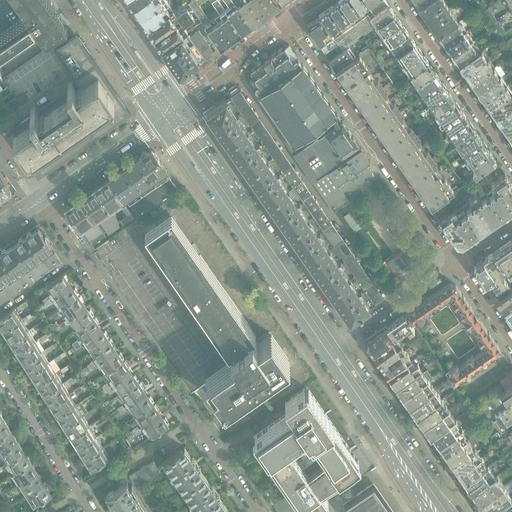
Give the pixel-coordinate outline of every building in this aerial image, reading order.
[(0,68),(0,56),(34,33),(37,30),(45,42),(67,26),(48,0),(16,0),(27,16),(0,34),(0,72),(2,71),(0,68)] [(126,0),(133,8),(144,0),(126,0)] [(144,0),(133,8),(147,29),(172,11),(164,0),(144,0)] [(224,45),(241,32),(218,0),(193,0),(189,3),(194,11),(202,22),(220,48),(224,45)] [(218,0),(241,32),(251,25),(233,0),(218,0)] [(233,0),(251,25),(261,18),(248,0),(233,0)] [(263,0),(248,0),(261,18),(266,14),(271,11),(263,0)] [(263,0),(271,11),(280,4),(277,0),(263,0)] [(353,5),(349,0),(340,0),(338,2),(356,28),(365,22),(353,5)] [(375,15),(364,0),(349,0),(353,5),(365,22),(371,18),(375,15)] [(388,5),(384,0),(364,0),(375,15),(388,5)] [(428,21),(449,7),(444,0),(430,0),(419,8),(428,21)] [(482,0),(478,3),(482,10),(486,7),(482,0)] [(361,36),(356,28),(338,2),(329,8),(353,43),(356,40),(361,36)] [(375,27),(394,13),(388,5),(375,15),(371,18),(373,21),(371,22),(375,27)] [(455,22),(458,20),(449,7),(428,21),(438,34),(455,22)] [(172,11),(147,29),(153,37),(154,39),(190,14),(186,8),(176,16),(172,11)] [(353,43),(329,8),(319,15),(331,33),(333,36),(338,44),(341,48),(343,50),(348,46),(353,43)] [(497,19),(491,11),(485,15),(491,23),(497,19)] [(383,36),(401,23),(394,13),(375,27),(379,33),(381,32),(383,36)] [(190,14),(154,39),(162,50),(186,33),(187,32),(184,27),(194,20),(190,14)] [(338,44),(333,36),(331,33),(319,15),(307,24),(321,45),(320,47),(325,54),(335,47),(337,51),(341,48),(338,44)] [(445,44),(462,32),(465,31),(462,25),(459,27),(455,22),(438,34),(445,44)] [(388,47),(407,33),(401,23),(383,36),(387,41),(385,42),(388,47)] [(186,33),(162,50),(179,75),(187,69),(213,51),(198,30),(189,36),(186,33)] [(73,75),(95,60),(76,32),(54,47),(73,75)] [(452,54),(469,42),(472,40),(468,35),(466,37),(462,32),(445,44),(452,54)] [(397,55),(414,43),(407,33),(388,47),(391,52),(393,50),(397,55)] [(367,37),(363,39),(363,40),(364,42),(366,45),(367,45),(368,47),(372,44),(367,37)] [(459,65),(479,51),(476,46),(473,48),(469,42),(452,54),(459,65)] [(401,66),(421,53),(414,43),(397,55),(400,60),(398,62),(401,66)] [(341,122),(337,115),(337,114),(309,74),(302,65),(303,65),(302,64),(288,45),(289,45),(288,44),(283,47),(282,47),(282,48),(277,52),(276,51),(276,52),(270,56),(270,55),(269,56),(269,57),(266,59),(263,61),(263,60),(262,61),(263,62),(257,66),(256,65),(256,66),(250,70),(250,69),(249,70),(249,71),(249,72),(250,72),(254,77),(250,80),(249,80),(249,81),(250,81),(259,94),(286,134),(282,137),(289,147),(312,181),(360,148),(358,146),(358,145),(342,121),(342,122),(342,121),(341,122)] [(335,69),(353,57),(350,52),(352,51),(348,46),(343,50),(343,51),(329,61),(335,69)] [(328,59),(338,52),(337,51),(335,47),(325,54),(328,59)] [(465,74),(488,59),(481,49),(479,51),(459,65),(465,74)] [(437,172),(404,124),(371,77),(365,81),(364,80),(370,75),(367,70),(369,69),(358,53),(353,57),(335,69),(432,208),(446,198),(454,192),(444,177),(442,178),(439,174),(432,178),(431,176),(437,172)] [(386,63),(379,53),(375,56),(382,66),(386,63)] [(410,75),(428,62),(421,53),(401,66),(405,71),(407,70),(410,75)] [(471,82),(493,67),(488,59),(465,74),(471,82)] [(84,143),(130,110),(95,60),(73,75),(76,79),(72,81),(67,84),(70,88),(38,111),(35,107),(30,110),(33,114),(7,132),(38,176),(84,143)] [(413,87),(435,72),(428,62),(410,75),(406,77),(413,87)] [(477,91),(499,76),(493,67),(471,82),(477,91)] [(420,97),(441,82),(435,72),(413,87),(420,97)] [(483,100),(505,85),(499,76),(477,91),(483,100)] [(427,107),(448,92),(441,82),(420,97),(427,107)] [(489,108),(511,93),(505,85),(483,100),(489,108)] [(239,91),(236,88),(230,92),(232,96),(239,91)] [(246,119),(241,112),(250,106),(240,91),(206,114),(227,144),(260,120),(255,113),(246,119)] [(434,116),(455,102),(448,92),(427,107),(428,108),(434,116)] [(496,118),(511,106),(511,94),(511,93),(489,108),(496,118)] [(441,127),(462,111),(455,102),(434,116),(441,127)] [(501,126),(511,118),(511,106),(496,118),(501,126)] [(447,136),(469,121),(462,111),(441,127),(447,136)] [(427,122),(422,115),(418,118),(422,125),(427,122)] [(507,135),(511,131),(511,118),(501,126),(507,135)] [(280,150),(260,120),(227,144),(247,173),(280,150)] [(454,146),(475,131),(469,121),(447,136),(454,146)] [(461,156),(482,141),(475,131),(454,146),(461,156)] [(467,166),(489,150),(482,141),(461,156),(467,166)] [(447,151),(444,146),(439,149),(443,154),(447,151)] [(345,195),(374,175),(368,167),(366,165),(370,162),(361,148),(360,147),(360,148),(312,181),(333,211),(349,201),(345,195)] [(178,190),(169,177),(168,177),(164,171),(166,170),(153,150),(149,150),(123,168),(128,175),(131,173),(154,207),(178,190)] [(301,179),(280,150),(247,173),(267,202),(292,185),(301,179)] [(486,168),(496,161),(489,150),(467,166),(475,176),(486,168)] [(154,207),(131,173),(128,175),(123,168),(94,187),(123,229),(136,220),(154,207)] [(13,190),(5,177),(4,177),(0,171),(0,200),(1,201),(12,193),(13,190)] [(511,183),(510,180),(504,173),(497,179),(489,185),(490,188),(484,192),(493,205),(495,204),(503,216),(511,210),(511,183)] [(287,231),(321,208),(311,194),(302,200),(292,185),(267,202),(287,231)] [(68,210),(67,210),(92,246),(94,245),(105,237),(96,223),(98,221),(108,235),(119,227),(118,226),(116,223),(118,222),(94,187),(80,197),(68,205),(68,206),(69,206),(68,210)] [(503,216),(495,204),(493,205),(484,192),(484,191),(477,196),(476,194),(472,196),(491,225),(503,216)] [(491,225),(472,196),(467,199),(469,202),(462,206),(471,220),(479,233),(491,225)] [(479,233),(471,220),(462,206),(455,211),(454,209),(449,213),(468,240),(479,233)] [(342,239),(321,208),(287,231),(308,262),(342,239)] [(364,226),(352,210),(343,217),(354,233),(364,226)] [(468,240),(449,213),(445,215),(444,214),(439,218),(456,244),(457,244),(460,244),(462,245),(468,240)] [(145,232),(144,232),(158,252),(189,296),(193,303),(223,346),(221,348),(224,352),(227,350),(228,352),(228,353),(231,351),(233,355),(229,358),(232,361),(205,379),(206,380),(224,406),(227,404),(238,397),(238,396),(242,393),(264,379),(277,369),(279,368),(280,367),(289,361),(282,351),(270,333),(269,332),(264,335),(253,319),(247,323),(200,254),(171,214),(145,232)] [(94,248),(91,251),(93,254),(98,261),(100,263),(107,274),(190,393),(194,391),(97,251),(116,237),(204,364),(195,370),(203,381),(206,380),(205,379),(232,361),(229,358),(233,355),(231,351),(228,353),(223,346),(193,303),(189,296),(158,252),(144,232),(136,220),(123,229),(118,232),(108,239),(94,248)] [(55,251),(38,227),(12,244),(36,279),(61,261),(61,262),(62,261),(61,260),(55,251)] [(116,237),(97,251),(194,391),(205,383),(203,381),(195,370),(204,364),(116,237)] [(352,253),(342,239),(308,262),(329,291),(354,274),(343,259),(352,253)] [(511,239),(493,253),(501,265),(503,264),(506,270),(510,275),(511,273),(511,239)] [(36,279),(12,244),(0,252),(0,280),(11,296),(36,279)] [(501,277),(502,272),(506,270),(503,264),(501,265),(493,253),(476,264),(476,265),(475,270),(485,285),(488,283),(492,283),(492,285),(497,293),(509,286),(504,277),(501,277)] [(362,268),(354,274),(329,291),(350,321),(383,298),(362,268)] [(52,297),(70,285),(68,282),(69,281),(68,280),(69,279),(65,274),(64,275),(63,274),(47,285),(51,291),(49,293),(52,297)] [(0,304),(11,296),(0,280),(0,304)] [(479,366),(484,362),(490,358),(490,359),(495,356),(494,355),(501,351),(491,336),(488,332),(484,327),(479,319),(479,318),(478,318),(475,313),(465,299),(466,299),(463,295),(462,295),(455,285),(449,284),(446,285),(442,288),(430,296),(426,299),(415,307),(410,310),(411,310),(405,314),(413,325),(424,318),(422,315),(431,309),(433,311),(439,306),(438,304),(448,296),(452,297),(453,299),(450,301),(454,307),(457,305),(463,314),(460,316),(462,320),(467,328),(468,328),(470,331),(473,330),(479,339),(477,340),(480,346),(483,344),(484,347),(484,350),(473,357),(472,355),(466,359),(468,361),(458,367),(457,366),(446,373),(450,379),(454,384),(459,381),(464,378),(464,377),(475,370),(479,367),(479,366)] [(62,307),(78,295),(77,294),(79,294),(75,288),(74,289),(73,288),(72,288),(70,285),(52,297),(55,302),(57,300),(62,307)] [(504,312),(511,307),(511,289),(509,286),(497,293),(493,296),(504,312)] [(67,319),(85,307),(83,303),(83,302),(84,301),(80,296),(79,296),(78,295),(62,307),(66,313),(64,315),(67,319)] [(77,329),(93,317),(92,316),(94,315),(90,310),(89,311),(88,309),(87,310),(85,307),(67,319),(70,323),(72,322),(77,329)] [(0,326),(3,331),(22,319),(15,308),(0,317),(0,326)] [(414,327),(413,325),(405,314),(404,314),(386,327),(392,334),(395,340),(397,339),(414,327)] [(82,341),(100,328),(98,325),(98,324),(98,323),(99,322),(95,317),(94,318),(93,317),(77,329),(81,334),(79,336),(82,341)] [(10,342),(28,330),(22,319),(3,331),(10,342)] [(388,336),(392,334),(386,327),(367,340),(366,345),(373,355),(392,342),(388,336)] [(91,350),(108,338),(107,337),(108,337),(105,331),(104,332),(103,331),(102,332),(100,328),(82,341),(85,345),(87,344),(91,350)] [(16,352),(35,340),(28,330),(10,342),(16,352)] [(49,336),(52,334),(50,331),(40,337),(42,340),(49,336)] [(97,362),(115,350),(113,347),(113,346),(113,345),(114,344),(110,339),(109,340),(108,338),(91,350),(96,356),(94,358),(97,362)] [(381,366),(405,349),(397,339),(395,340),(392,342),(373,355),(381,366)] [(23,363),(42,351),(35,340),(16,352),(23,363)] [(388,377),(412,360),(405,349),(381,366),(388,377)] [(107,371),(123,360),(122,359),(124,358),(120,353),(119,354),(118,353),(117,353),(115,350),(97,362),(100,366),(100,367),(102,365),(107,371)] [(30,374),(49,362),(42,351),(23,363),(30,374)] [(112,384),(130,372),(128,368),(128,366),(129,366),(125,360),(124,361),(123,360),(107,371),(111,378),(109,379),(112,384)] [(397,385),(421,369),(418,363),(415,365),(412,360),(388,377),(392,382),(395,382),(397,385)] [(37,384),(56,372),(49,362),(30,374),(37,384)] [(402,397),(428,378),(431,376),(427,369),(423,371),(421,369),(397,385),(395,387),(396,387),(402,387),(404,390),(402,396),(402,397)] [(43,395),(62,383),(56,372),(37,384),(43,395)] [(122,393),(138,382),(138,381),(139,380),(135,375),(134,375),(133,374),(132,375),(130,372),(112,384),(115,388),(117,387),(122,393)] [(505,388),(511,383),(511,376),(502,383),(505,388)] [(411,405),(435,388),(428,378),(402,397),(406,402),(409,402),(411,405)] [(127,405),(145,393),(142,390),(143,389),(143,388),(144,387),(140,382),(139,383),(138,382),(122,393),(126,399),(124,401),(127,405)] [(50,406),(69,394),(62,383),(43,395),(50,406)] [(101,392),(104,389),(109,386),(107,383),(99,389),(101,392)] [(508,399),(511,395),(511,384),(473,412),(483,427),(489,422),(484,415),(493,409),(508,399)] [(252,437),(304,511),(311,511),(328,500),(322,491),(346,475),(344,472),(344,471),(348,453),(347,452),(350,450),(306,387),(285,402),(291,411),(252,437)] [(416,416),(441,398),(435,389),(435,388),(411,405),(409,406),(409,407),(411,406),(413,408),(413,412),(416,416)] [(137,415),(153,403),(152,402),(154,401),(150,396),(149,397),(148,396),(147,396),(145,393),(127,405),(130,410),(132,408),(137,415)] [(57,416),(76,404),(69,394),(50,406),(57,416)] [(511,423),(511,395),(508,399),(493,409),(496,414),(495,415),(498,420),(493,423),(499,433),(511,423)] [(263,400),(269,409),(270,411),(274,408),(266,398),(263,400)] [(424,424),(448,408),(441,398),(416,416),(420,422),(420,421),(423,422),(424,424)] [(142,427),(160,415),(157,411),(158,411),(158,410),(159,409),(155,404),(154,404),(153,403),(137,415),(141,421),(139,422),(142,427)] [(64,427),(83,415),(76,404),(57,416),(64,427)] [(429,436),(455,417),(448,408),(424,424),(425,425),(423,426),(429,436)] [(460,421),(469,415),(466,411),(458,417),(460,421)] [(70,438),(89,426),(83,415),(64,427),(70,438)] [(152,436),(168,425),(167,424),(169,423),(165,418),(164,419),(163,417),(162,418),(160,415),(142,427),(145,431),(147,430),(152,436)] [(438,444),(460,429),(457,424),(459,422),(455,417),(429,436),(430,437),(432,436),(433,438),(434,442),(434,443),(435,443),(438,444)] [(0,437),(11,430),(5,420),(0,423),(0,437)] [(77,448),(96,436),(89,426),(70,438),(77,448)] [(444,454),(467,438),(463,433),(465,432),(462,427),(460,429),(438,444),(438,445),(440,448),(441,451),(441,452),(444,454)] [(0,452),(18,441),(11,430),(0,437),(0,452)] [(451,463),(475,446),(479,444),(472,434),(467,438),(444,454),(446,457),(447,461),(448,461),(451,463)] [(84,459),(103,447),(96,436),(77,448),(84,459)] [(0,453),(6,463),(25,452),(18,441),(0,452),(0,453)] [(507,445),(502,448),(506,453),(511,450),(508,446),(507,445)] [(458,473),(480,457),(477,452),(478,451),(475,446),(451,463),(453,466),(454,470),(454,471),(458,473)] [(91,470),(110,458),(103,447),(84,459),(91,470)] [(203,476),(195,463),(184,447),(164,461),(184,489),(203,476)] [(13,474),(31,463),(25,452),(6,463),(13,474)] [(464,482),(487,467),(483,462),(485,461),(482,456),(480,457),(458,473),(460,476),(460,480),(461,480),(464,482)] [(160,471),(157,466),(153,461),(153,460),(145,465),(152,476),(160,471)] [(20,485),(38,473),(31,463),(13,474),(20,485)] [(152,476),(145,465),(140,468),(146,479),(152,476)] [(471,493),(496,476),(488,465),(487,467),(464,482),(467,486),(467,490),(468,491),(471,493)] [(146,479),(140,468),(135,471),(141,482),(146,479)] [(141,482),(135,471),(129,474),(136,486),(141,482)] [(27,496),(45,484),(38,473),(20,485),(27,496)] [(210,511),(223,504),(214,491),(203,476),(184,489),(199,511),(210,511)] [(479,503),(503,486),(496,476),(471,493),(474,497),(474,499),(473,499),(476,503),(479,503)] [(138,511),(145,508),(137,495),(132,486),(130,487),(127,482),(106,495),(116,511),(138,511)] [(394,511),(373,482),(342,503),(348,511),(394,511)] [(33,506),(52,494),(45,484),(27,496),(33,506)] [(502,511),(511,505),(507,499),(511,496),(503,486),(479,503),(481,507),(482,511),(489,511),(495,508),(497,511),(502,511)]
